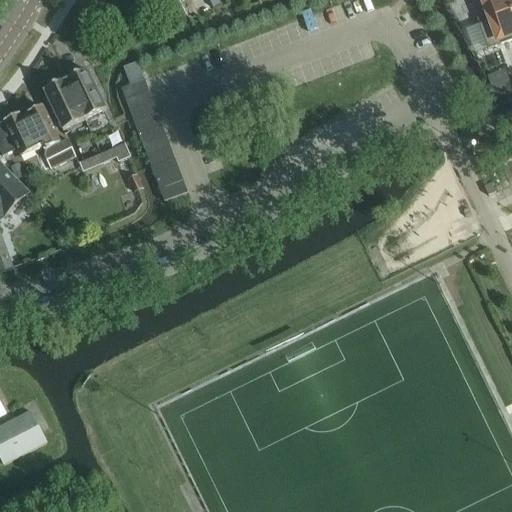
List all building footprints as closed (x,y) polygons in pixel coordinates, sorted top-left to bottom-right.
[(189,0),(198,17),(214,9),(209,0),(189,0)] [(489,17),(478,21),(489,51),(511,42),(511,10),(508,0),(487,0),(484,2),(489,17)] [(511,86),(506,71),(487,78),(491,87),(502,92),(511,88),(511,86)] [(88,72),(67,82),(86,122),(107,112),(88,72)] [(67,82),(45,93),(64,132),(86,122),(67,82)] [(146,82),(122,91),(127,102),(150,93),(146,82)] [(150,93),(127,102),(131,113),(154,105),(150,93)] [(154,105),(131,113),(132,118),(134,121),(135,125),(159,116),(154,105)] [(6,125),(0,128),(0,150),(4,159),(6,158),(19,152),(23,160),(45,149),(46,152),(45,153),(44,157),(51,171),(77,159),(68,140),(61,144),(45,109),(23,120),(21,117),(6,124),(6,125)] [(159,116),(135,125),(139,136),(163,127),(159,116)] [(163,127),(139,136),(144,147),(167,138),(163,127)] [(167,138),(144,147),(148,158),(172,149),(167,138)] [(113,150),(80,164),(84,174),(117,160),(119,163),(130,158),(131,158),(126,145),(125,145),(113,150)] [(172,149),(148,158),(152,169),(176,161),(172,149)] [(176,161),(152,169),(157,181),(180,172),(176,161)] [(0,223),(30,194),(18,182),(0,162),(0,223)] [(20,165),(12,169),(18,182),(26,178),(20,165)] [(180,172),(157,181),(161,192),(184,183),(180,172)] [(138,177),(129,181),(134,194),(143,190),(138,177)] [(184,183),(161,192),(165,204),(189,195),(184,183)] [(493,185),(485,188),(489,197),(497,194),(493,185)] [(0,234),(0,275),(13,271),(0,234)] [(32,413),(0,429),(0,455),(6,467),(48,445),(42,434),(32,413)]
